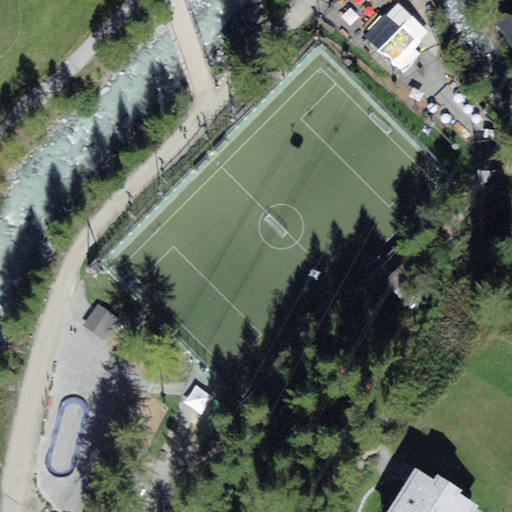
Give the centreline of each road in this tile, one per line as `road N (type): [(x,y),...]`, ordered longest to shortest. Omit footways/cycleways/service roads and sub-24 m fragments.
road 1 (track): [(7,511),(43,312),(76,249),(311,0)]
road 2 (track): [(0,128),(129,0)]
